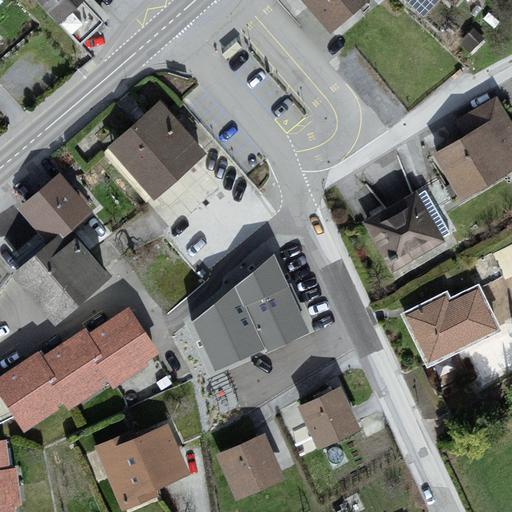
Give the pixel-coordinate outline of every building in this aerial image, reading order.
[(39,0),(60,23),(86,0),(39,0)] [(305,0),(330,28),(363,0),(305,0)] [(403,0),(425,19),(442,0),(403,0)] [(462,136),(434,153),(464,202),(511,169),(511,122),(497,100),(455,121),(462,136)] [(162,101),(111,145),(158,198),(207,151),(162,101)] [(61,170),(18,210),(48,244),(93,212),(61,170)] [(415,193),(362,226),(393,275),(443,240),(415,193)] [(73,228),(13,273),(53,320),(114,275),(73,228)] [(276,254),(193,324),(215,373),(311,333),(276,254)] [(183,295),(192,308),(218,288),(209,276),(183,295)] [(449,293),(402,314),(431,365),(498,331),(478,288),(454,301),(449,293)] [(40,352),(0,378),(0,392),(25,434),(66,406),(71,413),(108,382),(114,388),(161,356),(130,308),(90,335),(86,328),(44,358),(40,352)] [(340,387),(300,407),(320,450),(360,429),(340,387)] [(304,418),(291,424),(303,447),(315,441),(304,418)] [(120,438),(96,448),(122,511),(124,511),(159,498),(157,488),(189,475),(169,426),(122,446),(120,438)] [(264,437),(216,456),(235,503),(285,483),(264,437)] [(8,439),(0,440),(0,511),(17,511),(16,505),(24,506),(18,470),(11,470),(8,439)]
